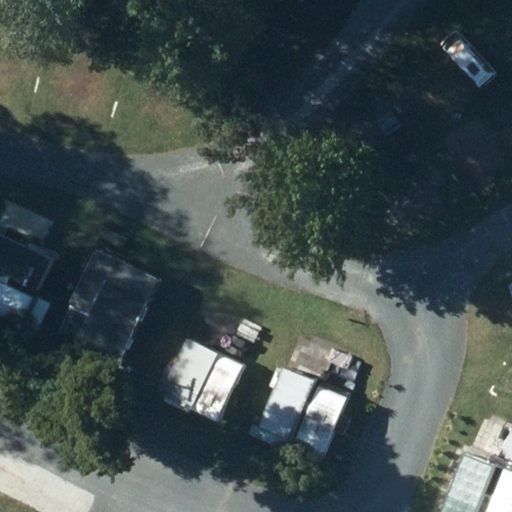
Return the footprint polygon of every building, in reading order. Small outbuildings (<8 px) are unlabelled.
[(63,255),(0,223),(0,313),(27,327),(63,255)] [(108,251),(71,332),(134,361),(171,281),(108,251)] [(193,336),(164,393),(225,424),(255,368),(193,336)] [(356,392),(290,362),(263,420),(329,451),(356,392)] [(436,430),(378,406),(356,460),(414,484),(436,430)] [(511,511),(511,462),(465,445),(442,510),(446,511),(511,511)]
